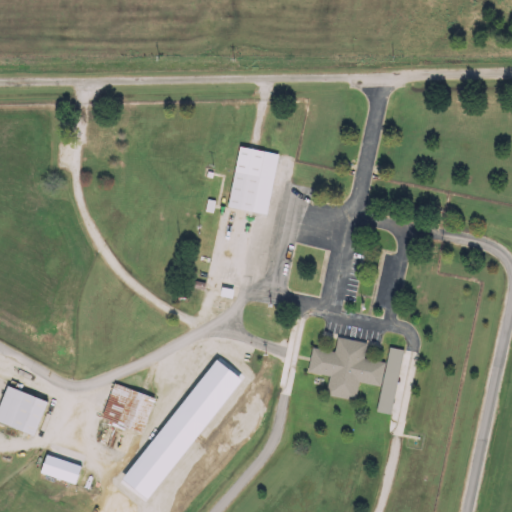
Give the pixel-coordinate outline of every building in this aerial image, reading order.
[(231,209),(270,215),(280,155),(242,148),(231,209)] [(405,351),(391,348),(388,364),(366,360),(369,344),(339,339),(337,353),(314,348),(310,373),(332,377),(329,396),(356,401),(360,383),(383,388),(378,412),(393,415),(405,351)] [(393,419),(405,422),(419,354),(406,352),(393,419)] [(166,440),(177,404),(115,385),(104,422),(166,440)] [(0,422),(38,437),(52,402),(11,386),(0,413),(0,422)] [(84,467),(49,455),(43,474),(78,485),(84,467)]
